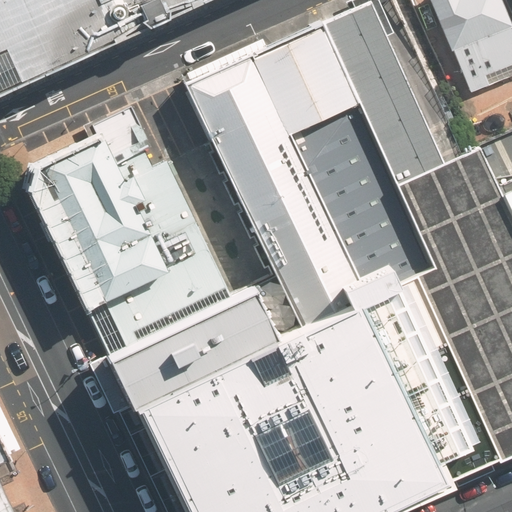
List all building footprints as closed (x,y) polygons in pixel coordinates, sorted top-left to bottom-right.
[(0,0),(0,90),(211,0),(0,0)] [(372,0),(362,0),(323,18),(396,176),(443,156),(372,0)] [(511,20),(502,0),(430,0),(474,92),(511,73),(511,20)] [(251,56),(368,296),(435,261),(396,176),(323,18),(251,56)] [(306,326),(361,300),(368,296),(251,56),(188,86),(306,326)] [(103,345),(221,288),(136,115),(40,161),(28,188),(103,345)] [(511,125),(476,141),(511,213),(511,125)] [(457,476),(511,449),(511,215),(476,141),(443,156),(396,176),(435,261),(368,296),(361,300),(457,476)] [(120,354),(145,404),(281,338),(256,289),(120,354)] [(197,511),(381,511),(449,480),(361,300),(306,326),(281,338),(145,404),(197,511)]
